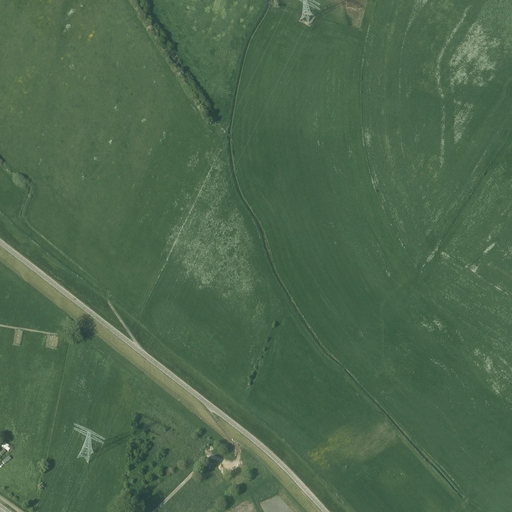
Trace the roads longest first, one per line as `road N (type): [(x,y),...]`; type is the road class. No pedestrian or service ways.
road 1 (tertiary): [(322,511),(248,437),(0,244)]
road 2 (motorway): [(511,333),(182,511)]
road 3 (motorway): [(204,511),(511,345)]
road 4 (track): [(511,303),(341,391),(237,397),(212,409)]
road 5 (track): [(246,511),(218,476),(135,405),(87,498),(69,511)]
road 6 (track): [(208,406),(236,444),(237,464),(163,504),(112,491),(100,511)]
